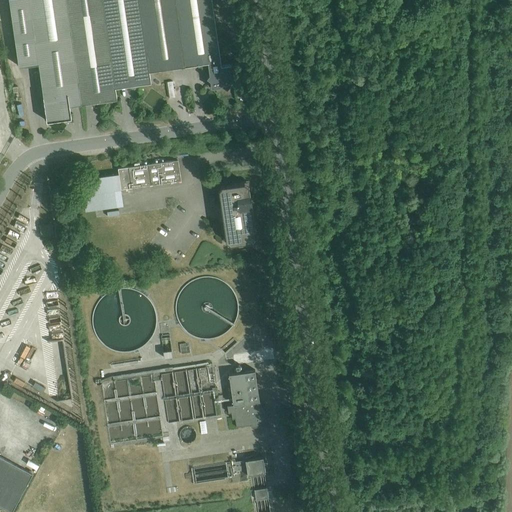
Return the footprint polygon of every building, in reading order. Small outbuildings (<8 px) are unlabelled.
[(9,0),(19,63),(38,61),(47,119),(71,115),(69,102),(117,96),(115,85),(151,79),(149,68),(208,59),(209,72),(207,76),(210,78),(211,85),(219,84),(221,82),(227,86),(231,81),(233,82),(242,81),(240,74),(243,70),(240,68),(239,60),(221,63),(211,0),(9,0)] [(178,158),(118,166),(121,186),(181,178),(178,158)] [(247,179),(218,183),(225,237),(230,241),(256,237),(247,179)] [(52,220),(39,222),(41,234),(54,232),(52,220)] [(216,415),(208,365),(101,381),(111,442),(162,435),(161,422),(216,415)] [(233,403),(228,404),(228,411),(231,410),(232,417),(235,416),(237,425),(251,423),(251,425),(260,424),(259,422),(268,420),(266,405),(260,406),(259,399),(255,368),(228,372),(233,403)] [(16,375),(14,379),(22,384),(24,380),(16,375)] [(196,435),(196,434),(196,432),(195,431),(195,429),(194,428),(192,427),(191,426),(189,426),(188,425),(186,426),(184,426),(183,427),(182,428),(181,429),(180,431),(179,432),(179,434),(179,435),(180,437),(181,438),(182,440),(183,441),(184,442),(186,442),(188,442),(189,442),(191,442),(192,441),(194,440),(195,439),(195,437),(196,435)] [(0,504),(11,510),(33,472),(0,453),(0,504)] [(263,455),(245,458),(248,472),(265,470),(263,455)] [(267,487),(255,489),(256,498),(268,497),(267,487)]
